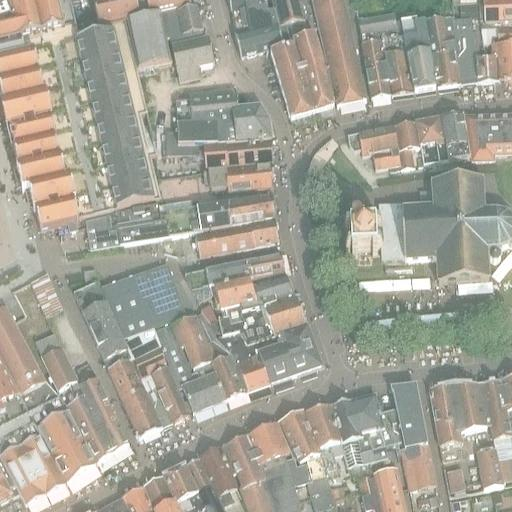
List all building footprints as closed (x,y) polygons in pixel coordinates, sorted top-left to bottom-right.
[(68,0),(0,0),(0,96),(2,106),(1,106),(12,152),(13,151),(17,169),(16,170),(21,194),(28,192),(28,193),(29,193),(31,203),(33,213),(34,213),(39,233),(160,205),(149,163),(156,161),(124,25),(77,36),(68,0)] [(92,0),(94,6),(93,7),(99,30),(190,9),(188,0),(92,0)] [(262,0),(228,0),(234,27),(232,28),(234,40),(241,63),(270,55),(284,51),(274,14),(266,16),(264,7),(262,0)] [(298,0),(270,0),(274,12),(274,14),(284,51),(270,55),(270,57),(271,58),(284,104),(290,124),(334,112),(313,38),(294,44),(290,28),(304,25),(298,0)] [(311,0),(320,36),(336,110),(362,105),(365,101),(342,0),(311,0)] [(483,31),(483,32),(511,31),(511,2),(481,5),(483,31)] [(477,8),(460,9),(460,21),(478,21),(477,8)] [(190,11),(159,18),(162,31),(166,31),(168,41),(170,49),(203,42),(201,34),(196,10),(190,11)] [(126,25),(130,45),(137,74),(170,66),(165,42),(168,41),(166,31),(162,31),(159,18),(126,25)] [(359,23),(362,42),(380,39),(384,39),(393,44),(403,42),(413,96),(436,93),(431,67),(425,24),(417,26),(416,22),(396,26),(394,18),(359,23)] [(436,93),(459,89),(455,55),(450,56),(447,40),(452,39),(453,38),(451,24),(451,20),(444,22),(443,21),(425,24),(431,67),(436,93)] [(459,23),(451,24),(453,38),(452,39),(455,55),(459,89),(460,89),(459,85),(475,83),(472,47),(472,35),(471,22),(459,23)] [(492,49),(511,48),(511,31),(482,32),(483,49),(492,49)] [(477,35),(472,36),(473,47),(475,83),(475,86),(498,85),(498,61),(493,61),(491,60),(486,61),(486,58),(479,58),(477,35)] [(380,39),(362,42),(363,46),(361,46),(371,103),(391,100),(380,39)] [(380,39),(391,100),(413,96),(403,42),(393,44),(384,39),(380,39)] [(197,70),(213,67),(208,41),(203,42),(170,49),(178,84),(199,80),(197,70)] [(492,60),(491,60),(493,61),(498,61),(498,85),(511,83),(511,48),(492,49),(492,60)] [(176,106),(178,127),(238,122),(237,113),(236,95),(188,99),(189,105),(176,106)] [(178,127),(178,134),(179,149),(219,148),(219,149),(269,144),(268,126),(259,111),(237,113),(238,122),(178,127)] [(511,116),(462,118),(471,161),(471,160),(472,165),(494,164),(495,159),(511,158),(511,116)] [(462,118),(441,122),(449,164),(471,161),(462,118)] [(441,122),(416,127),(420,150),(422,160),(424,169),(449,164),(441,122)] [(416,127),(394,131),(401,173),(413,170),(410,151),(420,150),(416,127)] [(401,173),(394,131),(350,139),(347,142),(349,149),(353,156),(361,154),(362,160),(373,158),(376,173),(389,171),(390,175),(401,173)] [(201,172),(271,167),(269,144),(219,149),(218,148),(179,149),(178,134),(165,135),(167,161),(200,159),(201,172)] [(204,176),(204,181),(208,180),(209,194),(226,192),(227,196),(272,192),(271,170),(225,174),(204,176)] [(386,215),(378,215),(379,225),(380,252),(380,264),(436,263),(437,288),(488,286),(486,264),(488,263),(492,266),(496,264),(499,261),(498,256),(496,255),(496,254),(500,253),(499,250),(505,248),(507,251),(510,249),(508,246),(511,242),(511,225),(511,226),(507,221),(509,218),(506,216),(504,220),(496,217),(496,213),(493,213),(493,216),(486,216),(486,213),(483,213),(481,183),(431,187),(432,194),(420,194),(421,210),(407,211),(406,207),(402,207),(402,209),(386,210),(386,215)] [(100,219),(85,223),(91,255),(120,250),(122,250),(161,243),(171,241),(194,237),(275,223),(272,200),(206,211),(197,212),(192,213),(191,205),(100,219)] [(205,202),(196,204),(197,212),(206,210),(205,202)] [(350,228),(344,228),(344,234),(350,233),(351,248),(345,248),(345,254),(351,254),(351,259),(357,259),(357,254),(371,253),(372,258),(377,258),(377,253),(380,253),(379,226),(376,226),(376,220),(370,220),(370,226),(361,226),(361,220),(351,221),(351,222),(350,222),(350,228)] [(195,240),(199,262),(278,246),(275,224),(195,240)] [(171,241),(161,243),(163,254),(174,257),(171,241)] [(199,306),(213,299),(210,292),(248,283),(249,286),(268,280),(269,285),(285,281),(285,280),(281,259),(189,277),(183,281),(199,306)] [(154,289),(168,285),(163,270),(149,275),(154,289)] [(105,304),(123,343),(154,332),(146,309),(173,300),(168,285),(154,289),(149,275),(100,290),(105,304)] [(30,285),(45,319),(62,311),(47,277),(30,285)] [(216,297),(221,321),(256,315),(260,313),(294,302),(285,281),(269,285),(268,280),(249,286),(248,283),(210,292),(213,299),(216,297)] [(96,287),(72,298),(79,314),(138,443),(161,431),(130,362),(123,346),(104,303),(96,287)] [(146,309),(154,332),(170,327),(171,329),(181,324),(173,300),(146,309)] [(219,322),(222,339),(223,342),(239,338),(248,352),(307,332),(306,330),(294,302),(260,313),(256,315),(221,321),(219,322)] [(217,323),(210,307),(200,313),(209,326),(217,323)] [(7,311),(0,314),(0,362),(29,417),(58,401),(44,386),(7,311)] [(181,324),(171,329),(180,353),(180,352),(183,351),(192,374),(194,373),(195,377),(190,378),(190,379),(193,387),(194,387),(205,412),(226,404),(248,396),(236,373),(235,369),(231,358),(217,344),(222,339),(216,341),(200,318),(193,320),(181,324)] [(171,329),(153,336),(160,350),(178,393),(180,392),(192,417),(205,412),(194,387),(193,387),(190,379),(190,378),(180,353),(171,329)] [(222,340),(222,339),(217,344),(231,358),(235,369),(260,362),(270,388),(299,377),(313,372),(313,373),(314,372),(318,364),(317,363),(312,349),(313,349),(307,332),(248,352),(239,338),(223,342),(222,339),(222,340)] [(127,344),(123,346),(130,362),(161,431),(172,426),(188,418),(192,417),(180,392),(178,393),(160,350),(153,336),(152,333),(126,342),(127,344)] [(35,347),(42,361),(61,354),(53,338),(35,347)] [(61,354),(42,361),(58,395),(77,386),(61,354)] [(14,490),(25,509),(65,487),(37,433),(29,417),(21,403),(0,362),(0,478),(8,494),(14,490)] [(236,373),(248,396),(270,388),(260,362),(235,369),(236,373)] [(511,381),(500,384),(511,442),(511,447),(511,381)] [(83,400),(112,458),(128,448),(95,383),(79,390),(82,400),(83,400)] [(483,387),(490,432),(493,445),(511,442),(500,384),(483,387)] [(483,387),(430,393),(440,452),(462,448),(460,438),(490,432),(483,387)] [(392,393),(403,454),(399,454),(407,495),(435,490),(415,390),(392,393)] [(352,404),(332,409),(342,448),(348,471),(387,462),(384,450),(401,445),(395,412),(379,416),(378,413),(381,410),(382,410),(379,402),(375,401),(375,399),(352,405),(352,404)] [(65,409),(96,468),(112,458),(82,400),(65,409)] [(65,409),(58,401),(29,417),(37,433),(65,487),(66,488),(76,481),(86,475),(96,468),(65,409)] [(332,409),(307,416),(322,456),(326,474),(327,474),(337,471),(331,450),(342,448),(332,409)] [(306,413),(281,426),(289,445),(299,467),(305,464),(309,484),(306,485),(312,508),(313,511),(335,511),(333,505),(330,493),(331,493),(327,474),(326,474),(322,456),(307,416),(306,413)] [(289,458),(277,428),(247,439),(266,484),(260,486),(270,511),(299,511),(285,459),(289,458)] [(247,439),(221,451),(232,479),(236,477),(242,491),(239,492),(243,501),(246,511),(270,511),(260,486),(266,484),(247,439)] [(494,452),(476,456),(484,494),(502,490),(494,452)] [(218,453),(199,462),(213,491),(214,493),(222,511),(234,506),(229,496),(234,494),(218,453)] [(189,481),(183,485),(196,511),(222,511),(199,462),(184,470),(189,481)] [(184,470),(162,480),(178,511),(196,511),(183,485),(189,481),(184,470)] [(395,472),(372,477),(373,480),(380,511),(403,511),(395,475),(395,472)] [(447,476),(451,497),(465,494),(461,473),(447,476)] [(0,507),(12,501),(8,494),(0,478),(0,507)] [(178,511),(162,480),(142,490),(152,511),(178,511)] [(364,511),(380,511),(373,480),(358,483),(364,511)] [(152,511),(142,490),(121,501),(127,511),(152,511)] [(331,493),(330,493),(333,505),(344,502),(341,491),(331,493)] [(499,495),(493,496),(495,506),(501,505),(499,495)] [(437,500),(428,502),(429,510),(439,509),(437,500)] [(99,511),(127,511),(121,501),(99,511)]
